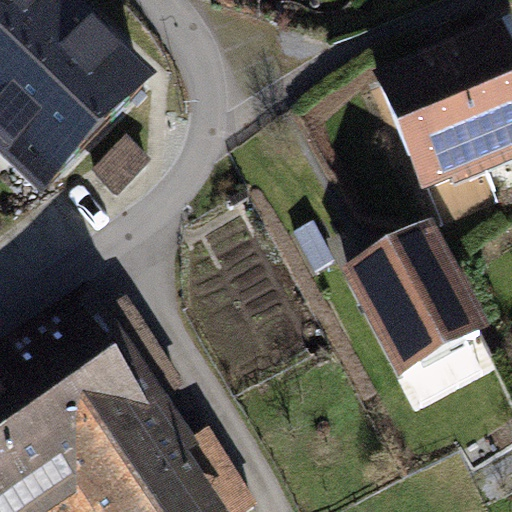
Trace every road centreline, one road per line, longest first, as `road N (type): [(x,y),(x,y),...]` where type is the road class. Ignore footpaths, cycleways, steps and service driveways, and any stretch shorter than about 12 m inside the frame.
road 1 (residential): [(145,0),(193,52),(217,135),(98,252),(0,311)]
road 2 (track): [(268,511),(229,422),(98,252)]
